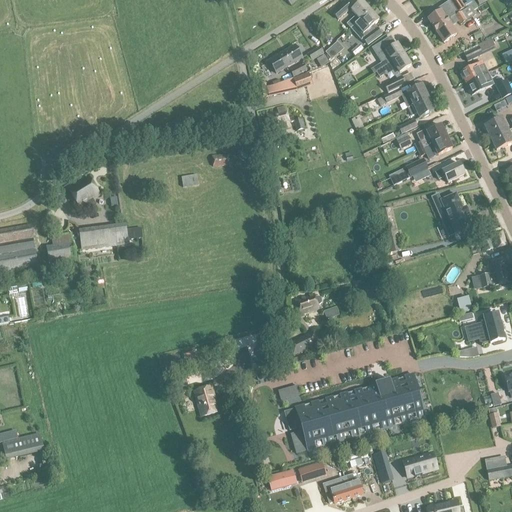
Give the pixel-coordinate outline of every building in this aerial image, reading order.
[(465,9),(459,0),(449,0),(448,1),(456,14),(465,9)] [(350,30),(370,12),(362,2),(351,12),(356,18),(353,21),(347,26),(350,30)] [(338,21),(350,10),(345,4),(333,15),(338,21)] [(469,8),(461,13),(454,17),(458,23),(460,26),(475,17),(469,8)] [(490,10),(475,17),(477,23),(493,16),(490,10)] [(377,29),(374,26),(379,21),(370,12),(350,30),(361,42),(363,40),(367,46),(382,36),(377,29)] [(445,18),(441,12),(428,20),(434,30),(450,20),(447,16),(445,18)] [(511,15),(503,20),(506,24),(511,22),(511,23),(511,15)] [(450,20),(434,30),(444,44),(457,36),(451,28),(458,23),(454,17),(450,20)] [(511,33),(508,24),(503,26),(509,39),(511,37),(511,33)] [(348,45),(351,50),(360,45),(356,39),(348,45)] [(477,48),(463,55),(467,63),(496,50),(491,40),(476,47),(477,48)] [(389,66),(392,64),(404,56),(397,45),(385,53),(389,60),(386,62),(389,66)] [(275,75),(283,70),(302,59),(295,47),(276,58),(268,63),(275,75)] [(319,48),(308,55),(312,61),(323,54),(319,48)] [(332,61),(337,57),(331,50),(326,54),(332,61)] [(404,56),(392,64),(399,75),(411,67),(404,56)] [(378,66),(381,71),(389,66),(386,62),(378,66)] [(483,63),(478,65),(461,74),(466,85),(488,74),(483,63)] [(303,65),(290,72),(294,78),(307,72),(303,65)] [(378,66),(371,71),(374,75),(376,74),(381,71),(378,66)] [(391,70),(389,66),(381,71),(376,74),(379,79),(385,75),(385,74),(391,70)] [(425,69),(418,72),(421,79),(428,76),(425,69)] [(341,71),(336,74),(339,82),(345,79),(341,71)] [(488,74),(466,85),(471,97),(493,86),(489,79),(494,77),(492,73),(488,75),(488,74)] [(293,80),(297,92),(313,85),(308,74),(293,80)] [(400,79),(382,87),(386,95),(403,86),(400,79)] [(511,95),(511,88),(510,85),(508,80),(495,86),(502,100),(511,95)] [(257,102),(267,99),(264,85),(253,88),(257,102)] [(407,94),(413,107),(428,100),(422,87),(416,90),(416,89),(411,91),(412,92),(407,94)] [(399,91),(383,98),(386,105),(401,97),(399,91)] [(374,101),(382,98),(381,93),(365,98),(367,104),(374,101)] [(434,113),(428,100),(413,107),(419,120),(424,117),(425,118),(429,116),(428,115),(434,113)] [(278,113),(267,116),(270,131),(280,129),(281,131),(290,129),(289,124),(294,123),(294,122),(293,119),(288,120),(285,108),(277,110),(278,113)] [(398,124),(411,119),(409,115),(397,121),(398,124)] [(294,122),(294,123),(296,133),(304,131),(301,120),(294,122)] [(490,140),(507,132),(505,127),(507,126),(504,120),(502,121),(501,120),(485,128),(490,140)] [(414,122),(398,129),(401,136),(417,129),(414,122)] [(429,147),(446,139),(441,127),(427,134),(428,138),(425,139),(429,147)] [(390,128),(378,134),(380,139),(392,133),(390,128)] [(507,132),(490,140),(496,152),(511,144),(511,137),(511,136),(509,137),(507,132)] [(411,145),(408,138),(397,143),(401,151),(411,145)] [(446,139),(429,147),(433,155),(436,153),(438,157),(452,150),(446,139)] [(378,152),(374,143),(361,148),(369,168),(382,163),(378,152)] [(418,152),(424,150),(421,144),(415,147),(418,152)] [(418,152),(419,155),(421,158),(426,155),(424,150),(418,152)] [(230,156),(213,157),(214,169),(231,167),(230,156)] [(423,161),(406,169),(411,178),(427,170),(423,161)] [(444,178),(448,184),(465,176),(459,164),(442,172),(442,173),(438,175),(440,180),(444,178)] [(427,171),(420,174),(423,180),(430,177),(427,171)] [(197,176),(181,178),(183,188),(199,186),(197,176)] [(100,196),(93,184),(89,179),(69,191),(79,208),(87,203),(91,210),(97,206),(93,200),(100,196)] [(456,195),(441,202),(446,214),(440,217),(442,222),(455,216),(455,214),(463,210),(456,195)] [(468,216),(465,209),(463,210),(455,214),(455,216),(442,222),(444,226),(450,223),(455,235),(471,228),(466,217),(468,216)] [(401,251),(391,210),(379,213),(389,254),(401,251)] [(79,231),(82,252),(127,246),(127,242),(125,231),(125,225),(79,231)] [(31,226),(0,231),(0,272),(37,267),(31,226)] [(141,229),(125,231),(127,242),(143,239),(141,229)] [(506,246),(502,233),(492,236),(496,249),(506,246)] [(46,248),(50,270),(76,266),(71,235),(51,238),(52,247),(46,248)] [(489,241),(482,243),(485,253),(492,251),(489,241)] [(497,285),(497,287),(511,284),(507,262),(490,265),(491,270),(492,275),(479,278),(482,290),(491,288),(491,287),(497,285)] [(457,308),(468,303),(464,292),(452,296),(457,308)] [(14,294),(16,312),(27,310),(25,293),(14,294)] [(317,298),(315,299),(314,295),(294,302),(300,318),(304,317),(303,315),(319,310),(318,307),(320,306),(321,304),(321,302),(321,300),(319,299),(317,298)] [(325,315),(337,309),(333,302),(321,307),(325,315)] [(484,308),(482,302),(475,304),(477,310),(484,308)] [(503,327),(502,322),(500,322),(498,313),(483,317),(486,331),(503,327)] [(503,327),(486,331),(489,344),(492,343),(493,346),(502,344),(501,341),(504,341),(502,332),(504,332),(503,327)] [(319,344),(312,331),(285,344),(291,357),(319,344)] [(207,368),(203,357),(185,362),(189,373),(207,368)] [(256,376),(258,381),(268,378),(266,373),(256,376)] [(363,393),(362,390),(296,408),(296,409),(296,410),(284,413),(290,432),(301,429),(308,453),(309,453),(423,420),(422,414),(423,414),(412,375),(390,382),(391,384),(384,387),(377,389),(363,393)] [(300,396),(298,387),(279,392),(281,401),(300,396)] [(219,413),(211,388),(194,393),(201,418),(219,413)] [(498,395),(491,397),(494,408),(501,406),(498,395)] [(490,417),(491,423),(498,422),(497,415),(490,417)] [(487,418),(429,433),(433,447),(491,432),(487,418)] [(15,432),(2,435),(4,443),(17,440),(15,432)] [(300,433),(291,436),(296,455),(305,452),(300,433)] [(4,443),(8,461),(44,452),(40,435),(4,443)] [(376,467),(387,464),(384,454),(374,457),(376,467)] [(437,470),(434,459),(433,455),(426,457),(403,463),(407,479),(414,477),(415,479),(422,477),(421,475),(437,470)] [(305,482),(352,469),(349,458),(302,470),(305,482)] [(511,476),(511,466),(487,471),(489,481),(511,476)] [(291,470),(272,475),(275,487),(294,483),(291,470)] [(356,475),(323,486),(329,505),(334,503),(335,505),(362,496),(361,494),(362,494),(356,475)] [(443,508),(443,511),(457,511),(455,503),(448,505),(448,506),(443,508)]
